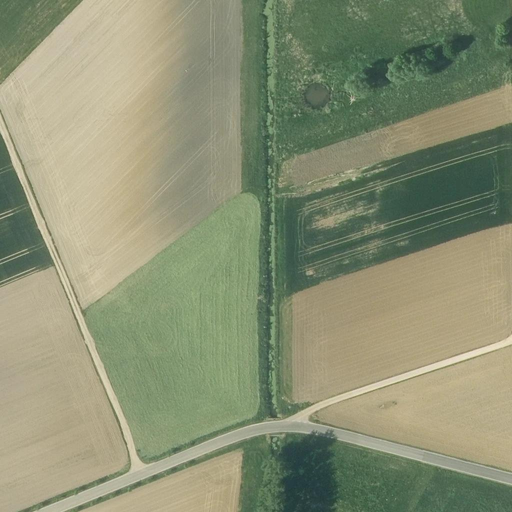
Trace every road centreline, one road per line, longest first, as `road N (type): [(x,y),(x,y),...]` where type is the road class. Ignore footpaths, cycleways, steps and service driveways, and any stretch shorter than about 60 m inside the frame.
road 1 (unclassified): [(47,511),(273,426),(308,427),(511,479)]
road 2 (track): [(144,473),(0,119)]
road 3 (track): [(511,339),(323,404),(295,426)]
